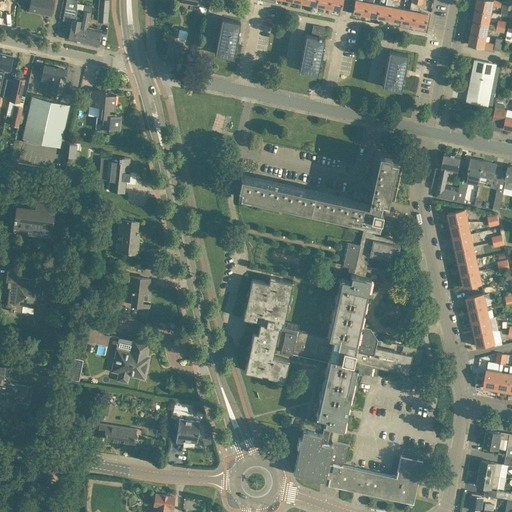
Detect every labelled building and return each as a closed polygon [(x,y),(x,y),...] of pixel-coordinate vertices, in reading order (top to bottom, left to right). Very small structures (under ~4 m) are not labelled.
[(29,0),(27,9),(51,14),(53,0),(29,0)] [(76,9),(77,2),(66,0),(64,7),(65,7),(63,18),(70,19),(70,18),(72,18),(68,39),(82,41),(84,30),(78,29),(82,10),(76,9)] [(108,0),(99,0),(99,8),(98,21),(107,21),(108,0)] [(330,0),(329,7),(341,10),(342,0),(330,0)] [(364,14),(367,0),(361,0),(360,0),(354,0),(352,12),(364,14)] [(367,0),(364,14),(377,17),(379,4),(372,2),(372,0),(367,0)] [(377,17),(389,19),(392,0),(386,0),(385,5),(379,4),(377,17)] [(392,0),(389,19),(401,22),(403,8),(396,7),(397,0),(392,0)] [(417,0),(411,0),(409,9),(403,8),(401,22),(413,24),(417,0)] [(422,4),(422,0),(417,0),(413,24),(425,26),(428,13),(421,12),(423,4),(422,4)] [(497,0),(477,0),(476,8),(492,11),(493,5),(501,6),(502,1),(497,0)] [(504,1),(501,13),(507,14),(510,2),(504,1)] [(88,27),(91,11),(77,9),(77,2),(76,9),(82,10),(78,29),(84,30),(82,41),(99,45),(102,29),(88,27)] [(474,20),(490,23),(492,11),(476,8),(474,20)] [(222,17),(215,51),(215,53),(233,56),(236,41),(238,42),(239,36),(237,36),(240,21),(222,17)] [(474,20),(471,32),(487,35),(489,29),(504,32),(506,26),(497,25),(490,23),(474,20)] [(306,34),(299,68),(299,69),(317,73),(320,58),(322,58),(323,53),(321,52),(324,37),(323,37),(325,27),(313,24),(311,35),(306,34)] [(179,59),(183,40),(186,40),(187,33),(186,30),(179,29),(179,28),(172,26),(165,56),(179,59)] [(487,35),(471,32),(469,44),(493,49),(494,43),(486,42),(487,35)] [(500,50),(502,40),(503,39),(496,37),(494,49),(500,50)] [(389,50),(382,84),(382,86),(401,89),(403,74),(405,74),(406,69),(405,69),(408,53),(389,50)] [(0,56),(0,89),(0,87),(3,75),(4,70),(9,71),(10,65),(12,56),(1,53),(0,56)] [(496,85),(500,67),(495,66),(495,64),(476,60),(472,80),(470,92),(469,95),(468,100),(487,104),(492,105),(495,93),(496,85)] [(42,75),(54,78),(51,91),(53,91),(51,100),(59,102),(63,86),(67,70),(44,65),(42,75)] [(14,80),(10,99),(19,102),(22,88),(24,79),(14,76),(14,80)] [(114,114),(115,113),(116,113),(116,111),(115,111),(116,95),(105,94),(105,90),(88,88),(86,104),(102,106),(101,116),(103,116),(102,123),(96,122),(95,127),(120,129),(121,115),(114,114)] [(32,96),(29,105),(22,136),(41,141),(60,145),(67,114),(69,104),(59,102),(51,100),(50,100),(32,96)] [(511,116),(506,115),(508,109),(505,109),(505,105),(503,102),(497,101),(493,119),(505,121),(504,127),(511,128),(511,116)] [(11,116),(10,124),(18,126),(23,106),(22,106),(14,104),(13,107),(11,116)] [(12,149),(20,151),(22,141),(15,139),(12,149)] [(399,142),(384,139),(382,150),(397,153),(399,142)] [(69,144),(68,157),(76,158),(77,145),(69,144)] [(445,152),(438,184),(436,196),(446,198),(453,200),(455,191),(445,189),(445,185),(449,169),(458,171),(460,165),(462,155),(445,152)] [(240,187),(239,193),(249,195),(365,221),(360,244),(348,241),(348,242),(345,256),(343,265),(349,266),(354,268),(353,273),(351,273),(349,279),(346,278),(341,277),(329,328),(324,327),(321,326),(321,328),(315,327),(284,320),(291,291),(293,281),(270,276),(269,277),(268,282),(252,278),(243,317),(251,319),(249,330),(253,331),(245,369),(262,373),(262,372),(267,373),(267,374),(278,377),(279,374),(285,375),(288,362),(288,358),(272,355),(275,344),(282,346),(281,351),(290,353),(304,356),(308,357),(319,359),(328,361),(327,366),(316,416),(320,417),(324,418),(323,424),(324,424),(331,425),(343,428),(356,371),(362,373),(369,374),(371,367),(371,366),(378,367),(408,374),(409,372),(410,367),(411,363),(413,355),(375,347),(377,339),(371,337),(365,328),(360,327),(360,325),(371,277),(365,276),(366,271),(367,265),(373,266),(381,268),(388,270),(391,260),(396,261),(400,244),(394,243),(395,239),(374,234),(376,223),(378,224),(378,223),(381,208),(380,207),(379,207),(381,199),(387,201),(387,200),(396,158),(390,157),(381,155),(372,192),(370,199),(369,205),(351,201),(243,177),(240,187)] [(112,159),(109,190),(125,192),(127,172),(129,172),(130,158),(119,157),(119,160),(112,159)] [(0,159),(0,158),(0,169),(8,170),(10,160),(0,159)] [(481,174),(484,160),(472,158),(469,172),(468,178),(474,180),(475,173),(481,174)] [(484,160),(481,174),(488,176),(486,182),(492,183),(491,187),(498,188),(500,179),(500,176),(494,175),(496,164),(497,163),(484,160)] [(500,207),(504,190),(504,188),(511,189),(511,166),(509,166),(508,171),(507,175),(506,179),(506,180),(500,179),(498,188),(494,206),(500,207)] [(469,182),(460,180),(456,201),(464,203),(469,182)] [(14,227),(51,231),(55,205),(36,202),(35,209),(16,206),(15,217),(14,217),(14,221),(14,227)] [(396,227),(399,212),(385,208),(382,224),(396,227)] [(448,212),(451,224),(469,220),(466,208),(448,212)] [(120,250),(127,251),(137,252),(138,239),(136,239),(138,220),(128,219),(120,219),(118,231),(123,232),(120,250)] [(471,233),(469,220),(451,224),(454,237),(471,233)] [(454,237),(457,249),(474,245),(471,233),(454,237)] [(459,262),(477,258),(474,245),(457,249),(459,262)] [(459,262),(462,274),(480,270),(477,258),(459,262)] [(10,310),(20,312),(22,312),(23,305),(34,306),(36,294),(42,295),(44,278),(34,277),(33,278),(19,277),(20,271),(8,269),(6,281),(10,281),(7,306),(11,306),(10,310)] [(480,270),(462,274),(465,286),(482,283),(480,270)] [(511,280),(510,272),(505,273),(502,277),(503,282),(511,280)] [(131,304),(138,305),(148,306),(149,303),(150,303),(150,301),(149,301),(150,293),(147,292),(149,278),(129,275),(127,291),(132,292),(131,304)] [(106,288),(117,289),(117,280),(107,279),(106,288)] [(467,296),(470,309),(487,305),(484,292),(467,296)] [(470,309),(472,321),(490,317),(487,305),(470,309)] [(472,321),(475,334),(493,330),(490,317),(472,321)] [(493,330),(475,334),(478,346),(495,342),(493,330)] [(117,371),(129,374),(141,377),(143,378),(144,378),(144,377),(146,371),(148,363),(149,357),(149,356),(148,356),(146,356),(149,343),(137,340),(133,339),(133,340),(130,352),(117,349),(114,360),(112,370),(117,371)] [(496,388),(509,390),(511,372),(511,364),(506,363),(507,354),(502,353),(501,363),(496,388)] [(496,362),(489,361),(488,369),(487,369),(484,386),(496,388),(501,363),(496,362)] [(5,366),(1,365),(0,365),(0,398),(1,399),(1,397),(14,399),(13,402),(15,402),(16,399),(29,401),(31,391),(32,385),(3,381),(5,366)] [(102,402),(100,414),(108,415),(109,403),(102,402)] [(177,429),(176,441),(183,442),(184,440),(197,442),(199,421),(179,418),(179,420),(176,419),(175,429),(177,429)] [(134,442),(136,428),(100,423),(99,431),(105,432),(104,438),(125,441),(134,442)] [(396,476),(391,475),(344,465),(349,444),(332,440),(331,444),(321,442),(322,433),(303,429),(301,437),(299,437),(297,446),(299,447),(293,473),(328,481),(328,484),(413,502),(418,478),(422,479),(423,474),(419,473),(422,459),(400,455),(396,476)] [(506,455),(511,456),(511,433),(487,429),(484,445),(499,448),(501,438),(509,439),(506,455)] [(212,443),(210,436),(202,439),(204,445),(212,443)] [(482,459),(480,472),(500,475),(502,463),(492,461),(482,459)] [(498,487),(500,475),(480,472),(477,485),(491,487),(491,486),(498,487)] [(511,492),(497,490),(496,496),(511,498),(511,492)] [(169,511),(170,507),(173,507),(174,496),(155,493),(154,504),(156,505),(154,511),(169,511)] [(469,509),(482,510),(484,496),(470,495),(469,509)] [(501,511),(494,511),(495,504),(485,503),(483,511),(501,511)]
